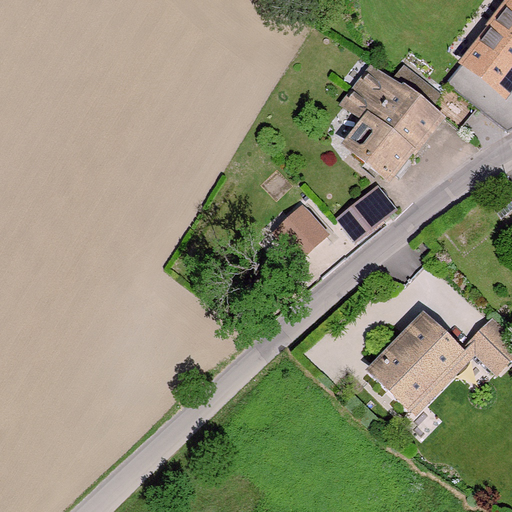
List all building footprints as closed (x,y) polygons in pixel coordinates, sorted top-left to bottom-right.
[(463,67),(450,83),(508,132),(511,129),(511,0),(502,0),(508,4),(489,30),(491,31),(463,67)] [(441,123),(372,70),(342,108),(365,125),(343,154),(388,188),(413,157),(414,158),(441,123)] [(398,213),(378,189),(337,223),(356,246),(398,213)] [(334,237),(304,209),(266,244),(296,273),(334,237)] [(511,362),(511,343),(494,326),(463,359),(425,323),(370,380),(412,421),(475,356),(497,378),(511,362)]
